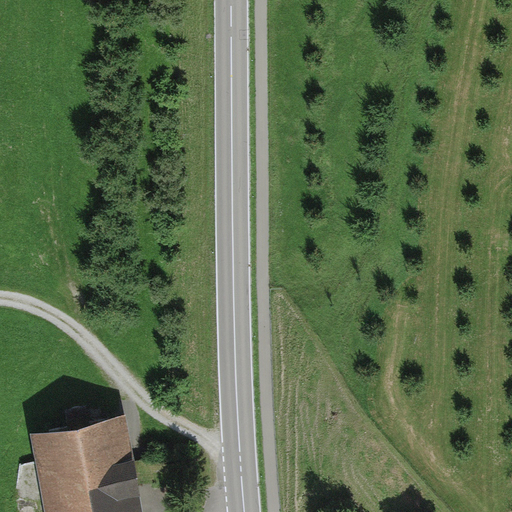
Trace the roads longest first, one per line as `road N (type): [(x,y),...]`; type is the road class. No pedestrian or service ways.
road 1 (secondary): [(245,511),(232,0)]
road 2 (track): [(0,298),(36,305),(69,324),(147,403),(197,436),(241,461),(272,459)]
